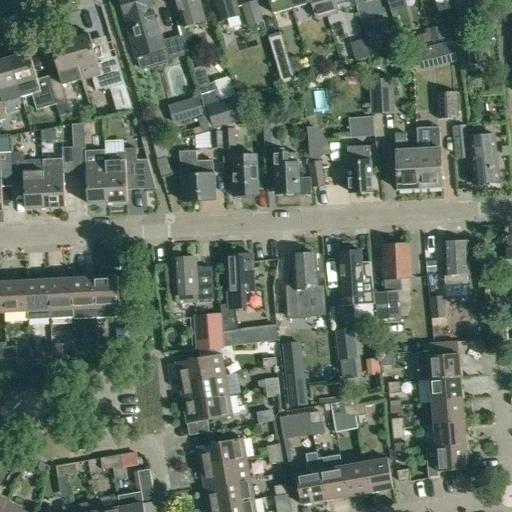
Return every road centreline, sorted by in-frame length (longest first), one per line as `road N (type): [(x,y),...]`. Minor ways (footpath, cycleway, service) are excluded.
road 1 (residential): [(0,237),(511,207)]
road 2 (residential): [(165,511),(157,447),(99,453),(94,379)]
road 3 (residential): [(507,499),(496,354)]
